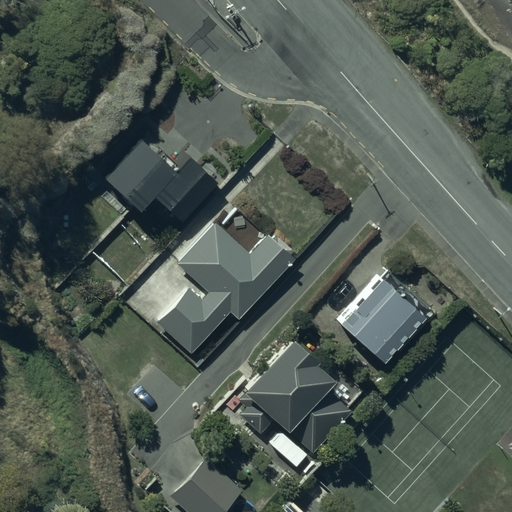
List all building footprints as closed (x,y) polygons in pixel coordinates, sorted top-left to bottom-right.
[(102,169),(98,172),(129,201),(143,187),(174,217),(212,177),(179,146),(163,163),(134,135),(112,157),(104,149),(93,161),(102,169)] [(184,285),(153,322),(189,351),(224,306),(238,317),(289,252),(283,248),(288,242),(272,229),(268,234),(261,229),(245,249),(208,219),(172,259),(203,287),(196,296),(184,285)] [(381,265),(334,318),(355,340),(342,353),(365,376),(379,362),(375,358),(391,343),(396,347),(417,325),(411,319),(416,315),(419,318),(428,308),(381,265)] [(145,328),(131,343),(154,365),(161,358),(163,361),(157,368),(169,379),(183,364),(171,352),(167,356),(164,354),(168,350),(145,328)] [(283,332),(235,385),(248,396),(234,411),(256,430),(268,416),(275,422),(261,438),(288,463),(303,447),(306,449),(343,407),(316,383),(327,371),(283,332)] [(202,456),(167,493),(187,511),(215,511),(237,488),(202,456)] [(303,511),(287,495),(273,511),(303,511)]
